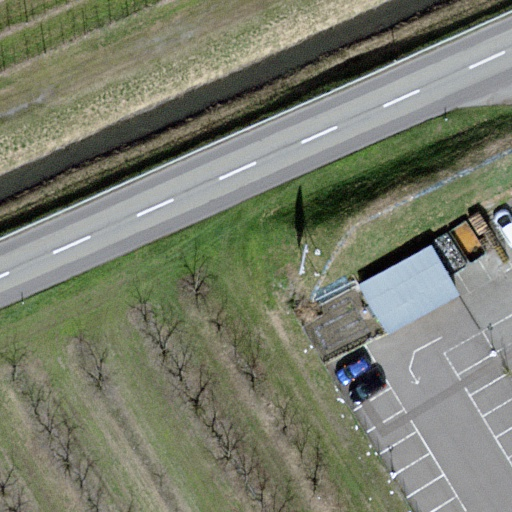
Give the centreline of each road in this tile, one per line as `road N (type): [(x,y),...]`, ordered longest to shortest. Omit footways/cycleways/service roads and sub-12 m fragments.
road 1 (secondary): [(0,273),(511,45)]
road 2 (track): [(261,0),(0,119)]
